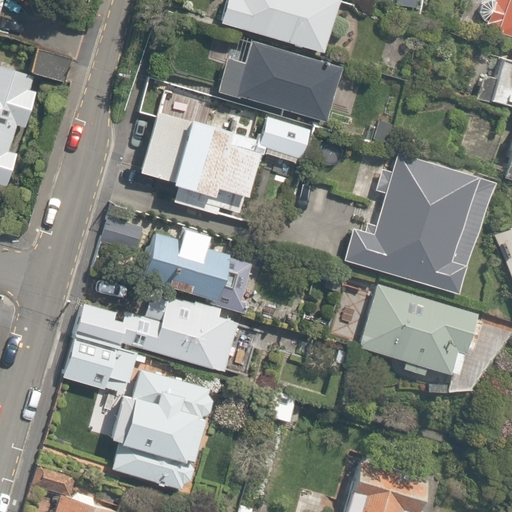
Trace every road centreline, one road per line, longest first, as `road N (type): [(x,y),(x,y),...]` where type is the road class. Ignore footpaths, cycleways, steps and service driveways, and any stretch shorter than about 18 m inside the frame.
road 1 (residential): [(45,280),(125,0)]
road 2 (residential): [(0,436),(45,280)]
